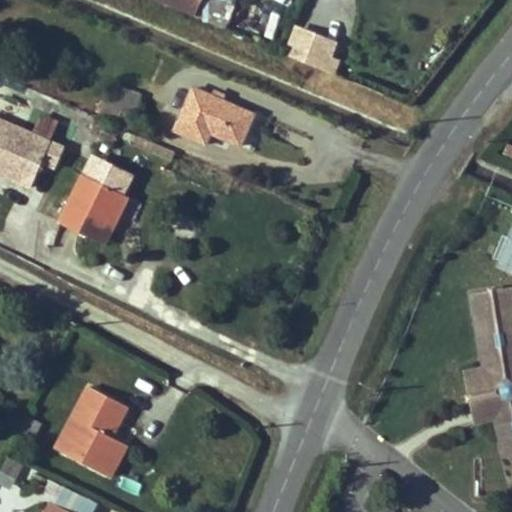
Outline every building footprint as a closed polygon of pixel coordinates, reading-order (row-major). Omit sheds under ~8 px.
[(136,0),(134,6),(191,30),(200,8),(203,0),(136,0)] [(229,20),(200,8),(191,30),(219,42),(229,20)] [(339,52),(300,36),(288,62),(328,78),(333,67),(339,52)] [(342,70),(333,67),(328,78),(337,82),(342,70)] [(99,117),(127,130),(142,96),(114,84),(99,117)] [(253,114),(222,100),(213,96),(193,87),(174,129),(205,143),(210,131),(240,144),(253,114)] [(0,111),(25,120),(32,100),(0,89),(0,111)] [(215,90),(213,96),(222,100),(224,94),(215,90)] [(91,132),(96,120),(84,115),(78,126),(91,132)] [(118,130),(96,120),(91,132),(113,142),(118,130)] [(0,121),(0,175),(29,188),(40,164),(54,170),(64,150),(0,121)] [(111,220),(109,218),(120,194),(85,176),(61,223),(100,242),(111,220)] [(128,198),(120,194),(109,218),(111,220),(100,242),(104,245),(128,198)] [(511,275),(511,222),(493,268),(511,275)] [(511,291),(476,298),(490,371),(479,373),(482,387),(475,397),(476,404),(486,410),(489,424),(499,423),(510,484),(511,483),(511,291)] [(479,373),(471,374),(475,397),(482,387),(479,373)] [(127,406),(90,385),(55,446),(108,476),(126,444),(111,435),(127,406)] [(486,410),(476,404),(480,426),(489,424),(486,410)] [(96,511),(98,509),(59,488),(52,502),(71,511),(96,511)] [(71,511),(52,502),(46,511),(71,511)]
